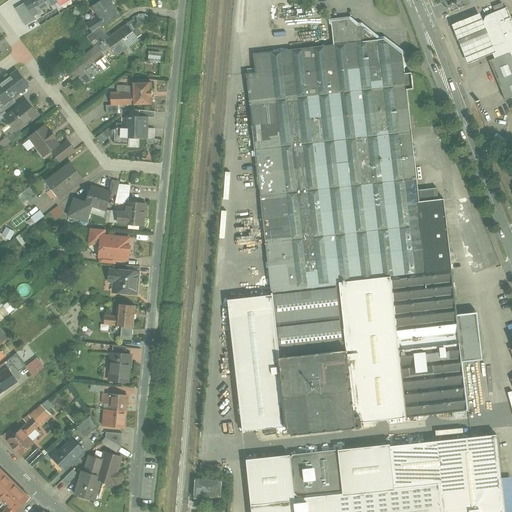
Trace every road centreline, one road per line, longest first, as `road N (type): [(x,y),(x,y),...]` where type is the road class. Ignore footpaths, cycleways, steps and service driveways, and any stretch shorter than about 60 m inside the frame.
road 1 (residential): [(135,511),(165,169)]
road 2 (secondary): [(418,14),(509,248)]
road 3 (residential): [(165,169),(108,164),(25,53)]
road 4 (residential): [(165,169),(181,0)]
